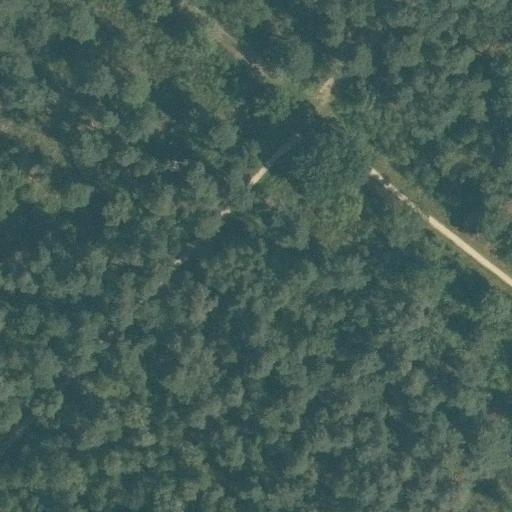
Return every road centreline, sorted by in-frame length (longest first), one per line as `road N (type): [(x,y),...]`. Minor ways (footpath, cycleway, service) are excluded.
road 1 (track): [(304,111),(0,433)]
road 2 (track): [(173,0),(304,111)]
road 3 (track): [(408,0),(304,111)]
